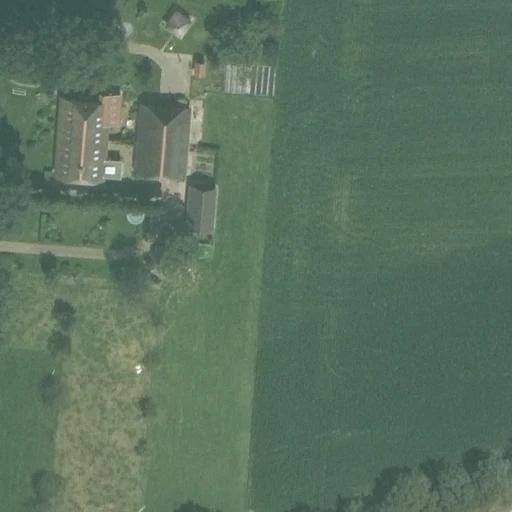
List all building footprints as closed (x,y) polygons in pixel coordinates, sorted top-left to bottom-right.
[(158,25),(182,42),(197,22),(173,4),(158,25)] [(61,96),(57,136),(105,140),(108,101),(61,96)] [(141,103),(137,141),(186,145),(189,108),(141,103)] [(101,179),(105,140),(57,136),(54,175),(101,179)] [(184,176),(186,145),(137,141),(135,172),(184,176)] [(116,179),(131,178),(129,157),(115,158),(116,179)] [(212,216),(215,187),(195,185),(192,214),(212,216)] [(158,276),(175,259),(162,246),(145,264),(158,276)]
